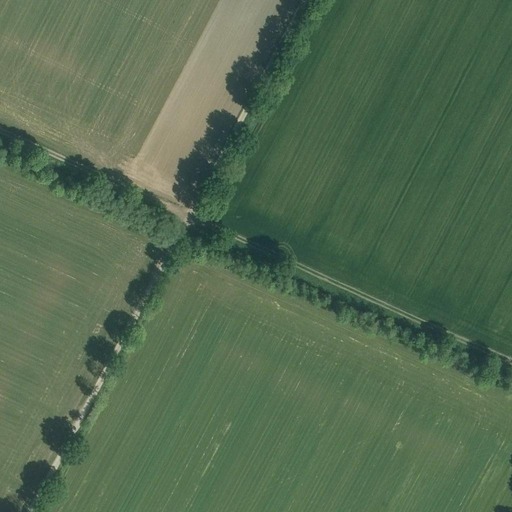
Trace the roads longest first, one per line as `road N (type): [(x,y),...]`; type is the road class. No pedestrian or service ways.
road 1 (track): [(305,0),(31,511)]
road 2 (track): [(511,368),(179,232),(0,146)]
